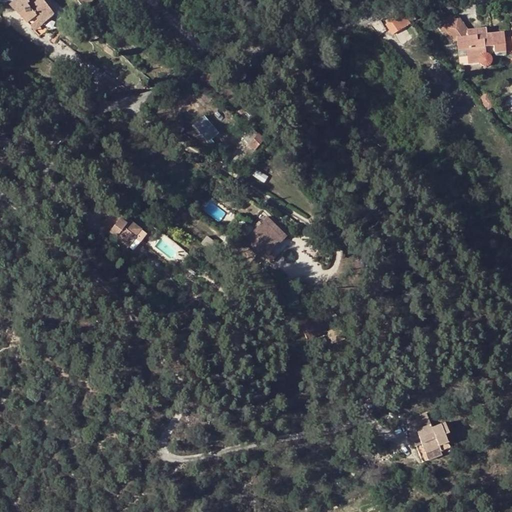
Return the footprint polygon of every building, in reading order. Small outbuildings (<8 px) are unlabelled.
[(43,23),(52,16),(54,15),(42,0),(15,0),(10,4),(30,25),(37,20),(41,25),(43,23)] [(395,18),(402,28),(408,24),(401,14),(395,18)] [(45,25),(54,18),(52,16),(43,23),(45,25)] [(402,28),(395,18),(386,24),(393,34),(402,28)] [(37,20),(30,25),(34,30),(41,25),(37,20)] [(466,55),(468,63),(479,62),(481,65),(483,66),(487,66),(489,64),(490,61),(490,60),(489,57),(487,56),(485,55),(485,47),(493,46),(494,53),(505,52),(505,49),(511,48),(511,38),(511,39),(511,33),(486,35),(486,28),(466,31),(467,37),(456,38),(458,50),(466,49),(466,55)] [(330,40),(317,47),(322,55),(334,47),(330,40)] [(458,56),(459,64),(468,63),(466,55),(458,56)] [(459,65),(457,66),(456,67),(456,69),(455,70),(456,71),(457,72),(458,73),(459,73),(460,74),(462,73),(463,71),(464,70),(464,69),(463,67),(462,66),(461,66),(460,65),(459,65)] [(485,100),(492,107),(496,103),(490,96),(488,97),(485,93),(478,99),(481,103),(485,100)] [(485,100),(481,103),(488,111),(492,107),(485,100)] [(219,133),(204,116),(201,118),(216,135),(219,133)] [(193,126),(211,146),(214,143),(211,140),(216,135),(201,118),(193,126)] [(264,140),(258,134),(251,128),(248,130),(241,138),(249,145),(255,150),(264,140)] [(127,230),(131,224),(112,209),(107,216),(117,223),(106,237),(125,251),(135,237),(127,230)] [(286,237),(267,218),(261,224),(280,244),(286,237)] [(261,224),(245,240),(264,259),(265,258),(271,253),(280,244),(261,224)] [(214,243),(206,237),(200,244),(209,250),(214,243)] [(247,247),(241,253),(250,262),(254,258),(256,256),(247,247)] [(122,254),(114,248),(111,252),(119,258),(122,254)] [(271,253),(265,258),(270,263),(276,257),(271,253)] [(300,325),(307,339),(326,332),(319,317),(300,325)] [(328,331),(332,344),(344,340),(339,327),(328,331)] [(419,439),(422,445),(425,455),(439,449),(440,452),(449,448),(444,435),(449,434),(444,423),(440,424),(432,428),(426,413),(407,420),(413,433),(409,434),(412,442),(414,441),(419,439)] [(439,449),(425,455),(428,460),(442,455),(440,452),(439,449)]
